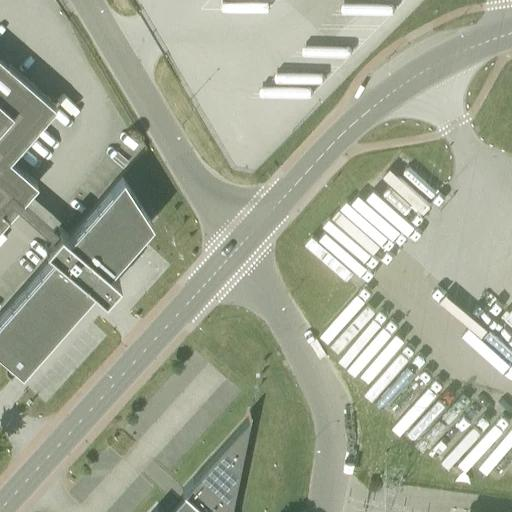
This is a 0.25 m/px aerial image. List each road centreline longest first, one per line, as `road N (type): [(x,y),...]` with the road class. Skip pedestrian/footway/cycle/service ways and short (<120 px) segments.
road 1 (tertiary): [(0,511),(236,247)]
road 2 (tertiary): [(236,247),(376,105),(439,62),(511,32)]
road 3 (unclassified): [(325,511),(335,455),(328,397),(236,247)]
road 4 (unclassified): [(236,247),(84,0)]
